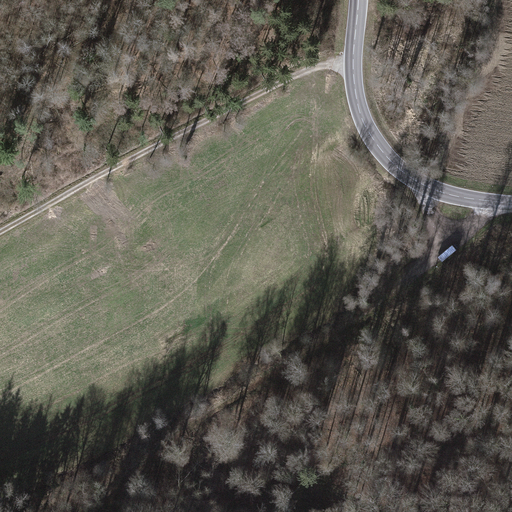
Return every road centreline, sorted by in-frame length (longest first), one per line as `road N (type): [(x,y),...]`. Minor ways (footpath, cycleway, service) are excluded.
road 1 (track): [(485,200),(450,244),(358,323),(177,439),(96,511)]
road 2 (track): [(0,232),(309,70),(353,61)]
road 3 (secondary): [(359,0),(354,87),(382,150),(445,193),(511,203)]
